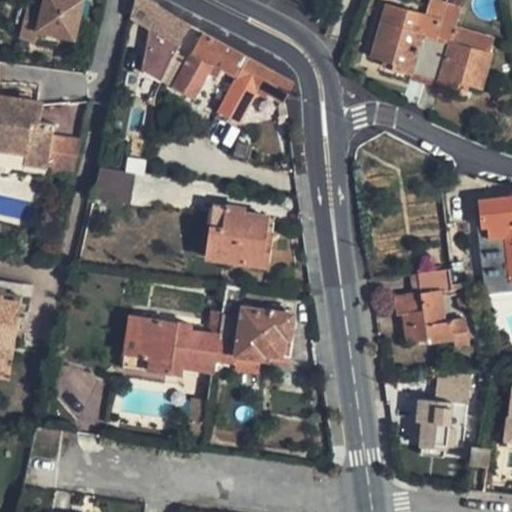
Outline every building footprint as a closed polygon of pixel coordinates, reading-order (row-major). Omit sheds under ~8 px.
[(25,1),(18,34),(34,39),(36,29),(70,37),(79,0),(57,0),(58,0),(56,0),(42,0),(41,5),(25,1)] [(184,25),(142,0),(129,0),(126,17),(149,30),(143,41),(163,53),(169,42),(178,47),(184,25)] [(421,15),(415,31),(418,33),(418,35),(432,39),(437,22),(437,19),(421,15)] [(379,21),(367,58),(389,63),(387,72),(406,76),(421,80),(432,39),(418,35),(418,33),(415,31),(379,21)] [(478,88),(489,51),(448,40),(452,26),(437,22),(432,39),(421,80),(434,84),(454,89),(458,82),(478,88)] [(492,38),(452,26),(448,40),(489,51),(492,38)] [(288,83),(199,32),(190,61),(183,59),(176,81),(175,86),(182,88),(181,91),(206,97),(209,90),(216,67),(281,100),(288,83)] [(0,149),(1,145),(20,149),(18,159),(17,167),(41,171),(48,128),(35,126),(38,107),(0,100),(0,149)] [(48,128),(41,171),(69,176),(79,133),(48,128)] [(1,145),(0,149),(0,155),(18,159),(20,149),(1,145)] [(98,146),(94,165),(122,169),(124,150),(98,146)] [(94,165),(87,196),(125,203),(130,170),(122,169),(94,165)] [(480,227),(485,264),(511,261),(511,194),(480,198),(483,226),(480,227)] [(220,200),(212,199),(208,224),(216,225),(220,200)] [(264,261),(272,212),(247,208),(247,204),(220,200),(216,225),(208,224),(203,253),(264,261)] [(511,261),(485,264),(487,288),(511,284),(511,261)] [(463,262),(451,264),(452,269),(455,283),(460,282),(466,281),(463,262)] [(455,283),(452,269),(410,275),(413,293),(405,295),(407,312),(403,313),(407,341),(425,338),(426,344),(454,340),(455,347),(470,344),(466,317),(451,320),(445,322),(440,290),(455,287),(455,283)] [(225,280),(221,310),(231,311),(233,297),(238,298),(242,282),(225,280)] [(466,281),(460,282),(465,306),(476,304),(474,294),(470,281),(466,281)] [(0,345),(11,348),(19,296),(3,294),(0,293),(0,345)] [(293,351),(295,330),(291,329),(293,310),(241,302),(237,341),(217,339),(215,358),(235,361),(235,351),(259,354),(268,355),(269,348),(293,351)] [(139,351),(144,317),(125,315),(120,360),(138,362),(139,351)] [(144,317),(139,351),(148,352),(147,363),(172,366),(172,360),(184,362),(214,366),(215,358),(217,339),(218,332),(190,328),(191,322),(144,316),(144,317)] [(0,345),(0,356),(10,358),(11,348),(0,345)] [(293,351),(269,348),(268,355),(292,358),(293,351)] [(511,352),(510,348),(487,358),(489,372),(492,371),(501,367),(511,361),(511,352)] [(138,362),(147,363),(148,352),(139,351),(138,362)] [(256,379),(259,354),(235,351),(235,361),(233,375),(256,379)] [(184,368),(184,362),(172,360),(172,366),(184,368)] [(511,361),(501,367),(505,375),(511,372),(511,361)] [(478,381),(477,396),(486,397),(488,382),(478,381)] [(206,388),(191,386),(188,411),(190,411),(203,413),(206,388)] [(406,388),(393,388),(393,404),(407,403),(406,388)] [(486,397),(477,396),(476,404),(485,405),(486,397)] [(446,406),(438,406),(438,402),(419,400),(417,436),(429,437),(452,440),(452,445),(462,446),(464,408),(464,398),(446,397),(446,406)] [(485,405),(476,404),(471,448),(480,449),(485,405)] [(190,411),(189,421),(202,423),(203,413),(190,411)] [(429,437),(417,436),(417,443),(417,452),(429,452),(429,437)] [(480,449),(471,448),(470,465),(472,466),(483,467),(484,450),(480,449)]
